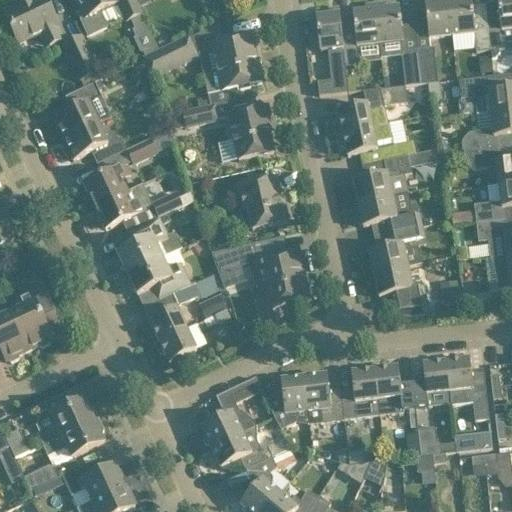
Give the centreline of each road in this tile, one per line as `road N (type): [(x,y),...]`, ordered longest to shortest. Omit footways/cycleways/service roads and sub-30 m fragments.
road 1 (residential): [(340,328),(284,0)]
road 2 (residential): [(119,346),(4,99)]
road 3 (residential): [(151,411),(340,328)]
road 4 (residential): [(340,328),(382,343),(511,327)]
road 5 (residential): [(119,346),(0,401)]
